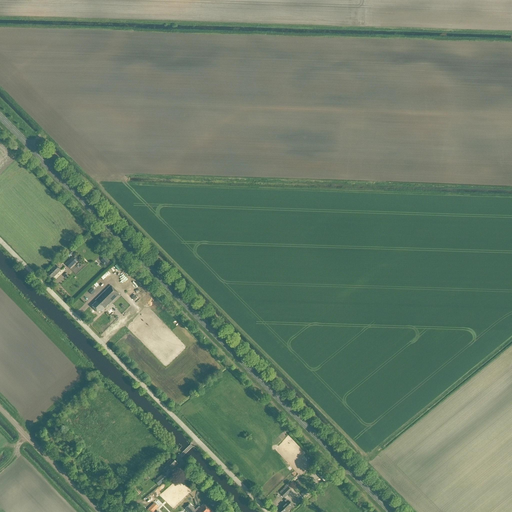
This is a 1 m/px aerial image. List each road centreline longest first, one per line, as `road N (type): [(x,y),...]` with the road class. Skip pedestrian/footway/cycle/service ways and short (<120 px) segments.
road 1 (primary): [(391,511),(0,119)]
road 2 (tertiary): [(197,440),(0,240)]
road 3 (unclassified): [(99,511),(0,408)]
